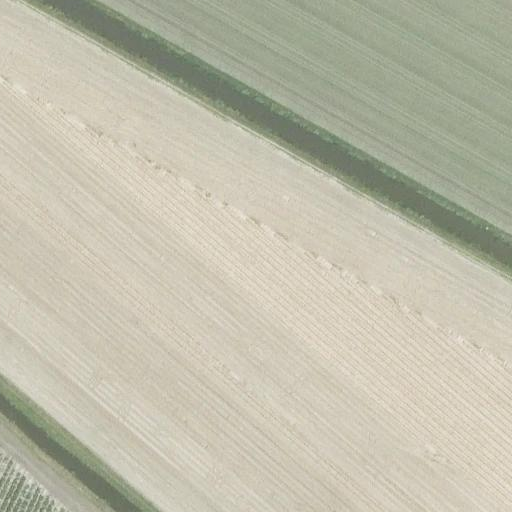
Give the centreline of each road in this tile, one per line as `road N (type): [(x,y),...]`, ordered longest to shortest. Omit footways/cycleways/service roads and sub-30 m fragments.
road 1 (track): [(350,193),(12,0)]
road 2 (track): [(350,193),(106,463)]
road 3 (track): [(163,511),(0,371)]
road 4 (track): [(511,284),(350,193)]
road 5 (track): [(0,428),(99,511)]
